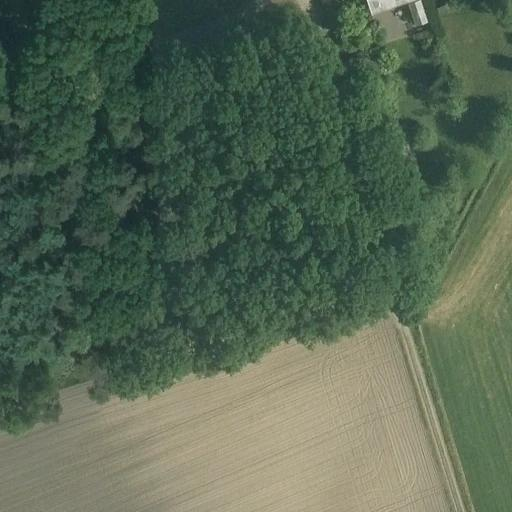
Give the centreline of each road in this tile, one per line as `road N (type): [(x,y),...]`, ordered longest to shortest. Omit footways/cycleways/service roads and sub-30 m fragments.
road 1 (track): [(302,0),(460,511)]
road 2 (unclassified): [(0,100),(232,20),(264,0)]
